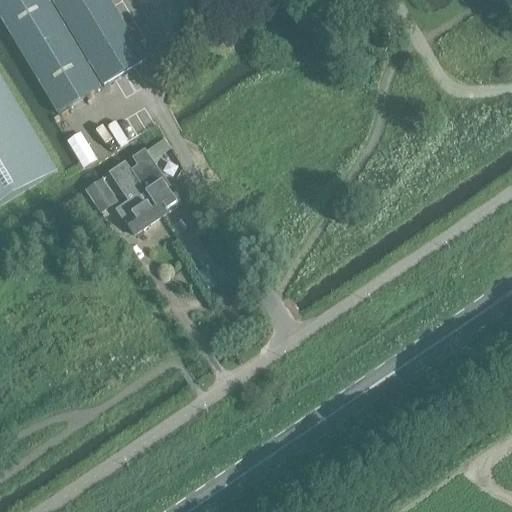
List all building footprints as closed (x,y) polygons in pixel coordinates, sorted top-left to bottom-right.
[(45,0),(0,0),(0,17),(58,114),(99,89),(45,0)] [(51,0),(104,87),(110,83),(138,66),(145,62),(107,0),(51,0)] [(192,0),(199,10),(215,0),(192,0)] [(0,87),(0,210),(54,178),(0,87)] [(139,169),(132,173),(163,219),(182,206),(145,153),(133,161),(139,169)] [(110,176),(129,204),(117,212),(135,239),(163,219),(132,173),(126,166),(110,176)] [(103,181),(86,193),(102,216),(118,205),(103,181)] [(229,287),(212,298),(219,310),(236,299),(229,287)]
